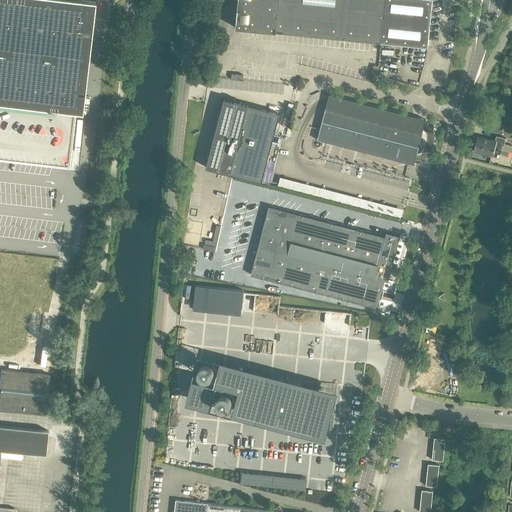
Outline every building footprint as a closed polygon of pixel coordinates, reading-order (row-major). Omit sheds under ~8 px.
[(0,0),(0,84),(77,94),(78,82),(86,13),(94,14),(95,3),(73,0),(0,0)] [(239,0),(236,29),(243,30),(252,30),(428,48),(432,0),(239,0)] [(0,84),(0,151),(22,154),(21,164),(69,169),(73,135),(72,135),(77,94),(0,84)] [(318,140),(317,141),(322,142),(345,148),(353,150),(414,166),(415,164),(417,154),(421,152),(419,148),(420,144),(422,137),(422,134),(426,120),(424,120),(414,117),(406,115),(329,95),(326,109),(322,123),(320,130),(318,140)] [(224,100),(206,168),(230,175),(262,183),(268,161),(271,149),(280,114),(248,106),(224,100)] [(497,136),(495,141),(479,137),(477,145),(502,151),(503,146),(504,147),(506,139),(497,136)] [(502,151),(477,145),(475,153),(493,157),(500,159),(502,151)] [(240,281),(242,273),(378,309),(385,281),(388,282),(400,237),(387,233),(386,238),(269,207),(254,264),(235,259),(230,278),(240,281)] [(1,370),(0,381),(0,410),(46,415),(49,375),(1,370)] [(266,379),(261,425),(325,432),(328,404),(333,404),(330,432),(331,432),(336,386),(322,385),(286,381),(285,391),(277,390),(278,380),(266,379)] [(444,462),(446,440),(435,439),(433,460),(444,462)] [(426,487),(437,488),(438,488),(440,466),(429,465),(426,487)] [(420,511),(431,511),(433,492),(422,491),(420,511)] [(289,511),(284,511),(279,505),(273,510),(208,503),(201,503),(198,499),(194,502),(176,500),(174,511),(289,511)]
